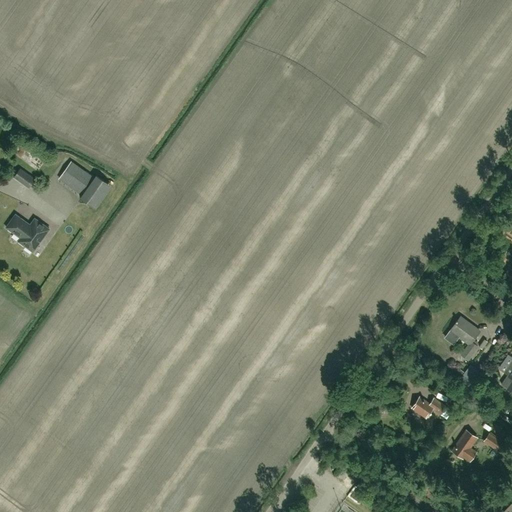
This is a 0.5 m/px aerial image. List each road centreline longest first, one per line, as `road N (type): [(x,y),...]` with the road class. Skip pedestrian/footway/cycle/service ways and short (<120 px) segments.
road 1 (unclassified): [(331,424),(448,254)]
road 2 (residential): [(331,424),(443,511)]
